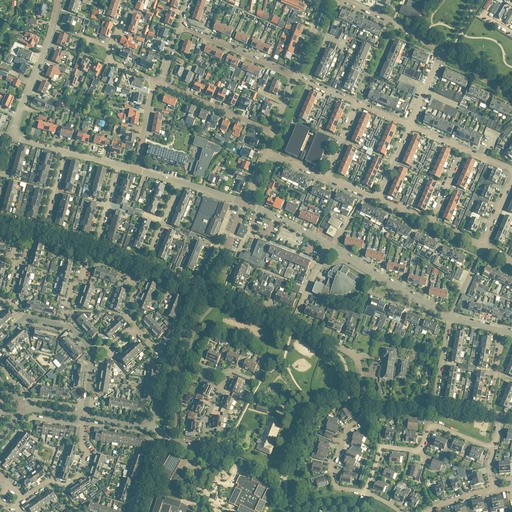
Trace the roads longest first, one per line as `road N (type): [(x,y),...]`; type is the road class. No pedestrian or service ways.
road 1 (residential): [(293,321),(358,363),(360,415),(347,427),(331,473),(340,488),(364,493)]
road 2 (residential): [(364,493),(380,451),(414,450),(430,426),(493,448)]
road 3 (residential): [(488,412),(435,400),(448,318)]
road 4 (tertiary): [(448,318),(331,248)]
road 5 (residential): [(294,76),(180,25)]
road 6 (residential): [(273,132),(159,82)]
road 7 (tertiary): [(173,358),(224,249)]
road 8 (residential): [(21,499),(48,480),(64,486),(79,476),(82,426)]
